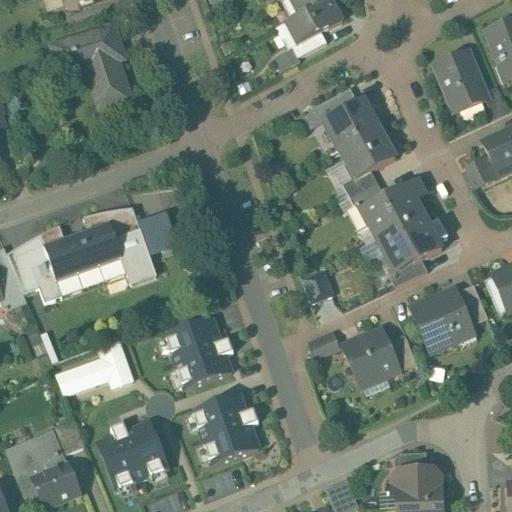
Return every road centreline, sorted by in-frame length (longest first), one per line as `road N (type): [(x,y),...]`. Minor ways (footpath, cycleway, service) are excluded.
road 1 (residential): [(202,133),(318,480)]
road 2 (residential): [(393,40),(435,152),(485,252)]
road 3 (residential): [(0,205),(202,133)]
road 4 (residential): [(393,40),(202,133)]
road 5 (residential): [(485,252),(318,333)]
road 6 (residential): [(455,409),(318,480)]
road 7 (residential): [(157,0),(202,133)]
